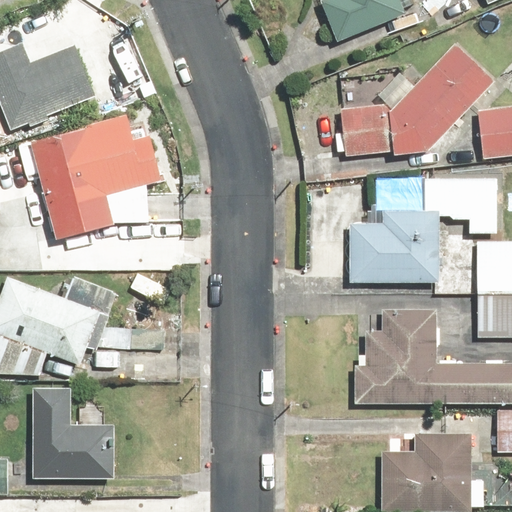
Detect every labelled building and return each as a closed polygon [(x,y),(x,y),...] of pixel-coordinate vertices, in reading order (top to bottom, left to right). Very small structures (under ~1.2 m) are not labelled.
[(419,0),(311,0),(327,42),(422,7),(419,0)] [(35,25),(0,39),(0,89),(16,130),(108,93),(87,40),(47,56),(35,25)] [(457,150),(457,123),(501,74),(456,34),(393,104),(393,150),(457,150)] [(511,103),(485,107),(490,156),(511,153),(511,103)] [(106,121),(39,134),(59,238),(159,219),(152,181),(119,188),(106,121)] [(451,201),(357,200),(357,276),(451,277),(451,201)] [(511,235),(478,236),(479,333),(511,333),(511,235)] [(97,363),(124,288),(78,271),(71,291),(13,270),(0,307),(0,370),(52,373),(60,350),(97,363)] [(359,346),(359,398),(511,399),(511,353),(449,353),(450,308),(390,307),(390,325),(368,324),(368,347),(359,346)] [(81,382),(38,382),(37,476),(122,477),(123,418),(81,417),(81,382)] [(511,405),(501,405),(500,451),(511,451),(511,405)] [(388,440),(388,508),(483,509),(483,425),(419,425),(419,441),(388,440)] [(0,494),(9,494),(10,459),(0,458),(0,494)]
